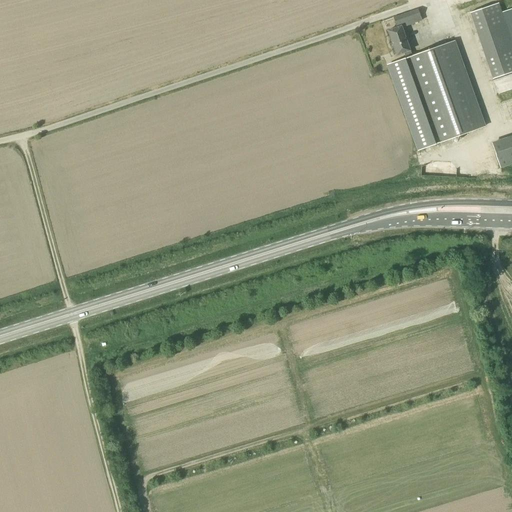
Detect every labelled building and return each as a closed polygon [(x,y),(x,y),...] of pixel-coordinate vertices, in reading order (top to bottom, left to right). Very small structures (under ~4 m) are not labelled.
[(470,13),(492,79),(511,72),(511,43),(498,3),(470,13)] [(418,10),(393,18),(396,28),(400,27),(421,20),(418,10)] [(392,64),(387,65),(389,68),(418,151),(483,128),(453,42),(411,57),(400,27),(396,28),(388,31),(396,56),(403,53),(405,59),(392,64)] [(511,137),(492,145),(500,168),(511,163),(511,137)] [(480,179),(492,179),(492,166),(480,165),(480,179)]
